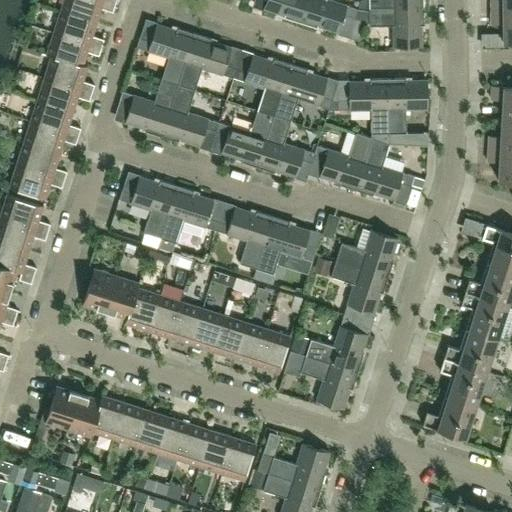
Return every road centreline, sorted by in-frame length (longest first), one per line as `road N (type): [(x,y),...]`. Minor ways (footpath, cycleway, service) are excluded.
road 1 (residential): [(434,228),(327,197),(307,209),(102,142)]
road 2 (residential): [(365,441),(43,334)]
road 3 (residential): [(457,62),(381,63),(182,0)]
road 4 (residential): [(365,441),(434,228)]
road 5 (residential): [(43,334),(102,142)]
road 6 (residential): [(102,142),(140,0)]
road 7 (residential): [(448,188),(457,62)]
